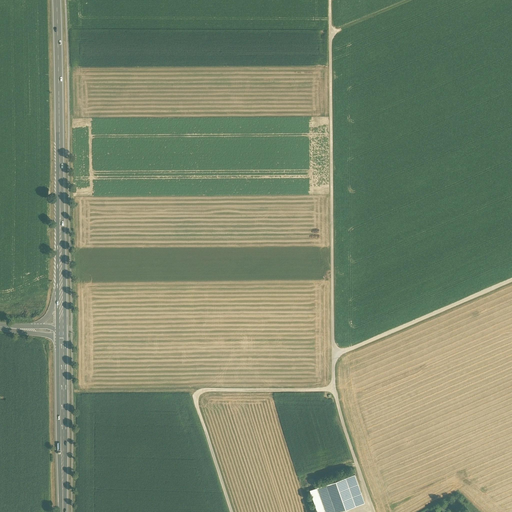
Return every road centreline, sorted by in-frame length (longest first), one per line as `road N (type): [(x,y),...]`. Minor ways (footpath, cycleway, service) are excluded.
road 1 (track): [(330,34),(333,356)]
road 2 (primary): [(63,284),(56,0)]
road 3 (track): [(511,280),(333,356)]
road 4 (primary): [(66,511),(64,336)]
road 5 (track): [(333,356),(334,389),(373,511)]
road 6 (track): [(202,391),(334,389)]
road 7 (track): [(202,391),(193,398),(230,511)]
